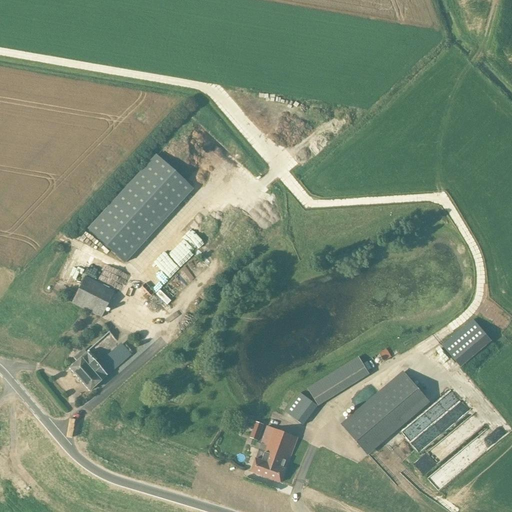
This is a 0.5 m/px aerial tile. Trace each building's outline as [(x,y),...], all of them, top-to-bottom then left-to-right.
[(87,229),(124,263),(192,189),(155,155),(87,229)] [(262,228),(248,240),(252,244),(265,232),(262,228)] [(84,276),(71,303),(100,318),(114,292),(84,276)] [(166,305),(172,301),(162,289),(157,293),(166,305)] [(473,320),(442,346),(460,368),(492,341),(473,320)] [(99,367),(107,376),(129,356),(122,347),(99,367)] [(379,354),(384,362),(391,358),(386,349),(379,354)] [(87,352),(67,367),(87,390),(106,377),(87,352)] [(321,405),(373,374),(363,356),(311,386),(321,405)] [(342,426),(368,456),(430,403),(404,373),(342,426)] [(453,387),(401,430),(421,454),(422,453),(431,463),(482,422),(453,387)] [(285,412),(294,419),(308,399),(300,393),(285,412)] [(253,431),(250,438),(258,440),(263,425),(256,422),(253,430),(253,431)] [(262,461),(256,459),(251,472),(281,483),(285,470),(297,439),(267,427),(261,444),(267,446),(262,461)]
